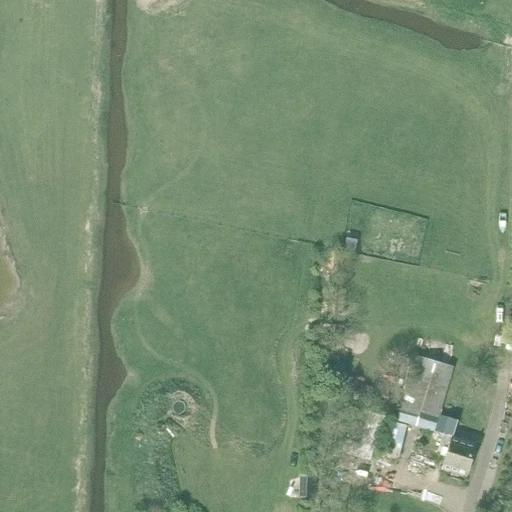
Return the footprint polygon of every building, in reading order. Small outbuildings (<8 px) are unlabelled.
[(454,368),(416,356),(396,421),(434,434),(439,416),(454,368)] [(333,364),(333,381),(346,381),(346,364),(333,364)] [(385,416),(355,407),(337,469),(351,473),(349,484),(360,487),(363,477),(364,477),(373,449),(374,450),(385,416)] [(445,454),(440,469),(464,477),(474,446),(452,439),(457,422),(439,416),(434,434),(442,436),(438,447),(436,452),(445,454)] [(301,477),(300,496),(314,497),(314,477),(301,477)]
